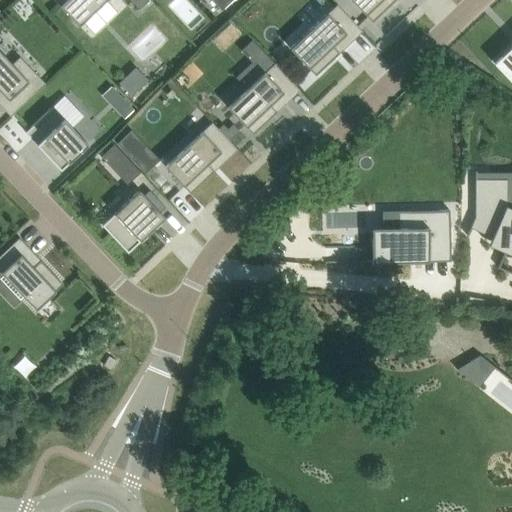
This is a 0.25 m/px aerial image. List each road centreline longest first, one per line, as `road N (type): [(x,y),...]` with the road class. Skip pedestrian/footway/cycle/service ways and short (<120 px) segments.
road 1 (unclassified): [(177,325),(214,250),(243,218),(476,0)]
road 2 (residential): [(0,156),(123,289),(177,325)]
road 3 (unclassified): [(124,504),(156,370)]
road 4 (unclassified): [(156,370),(92,491)]
